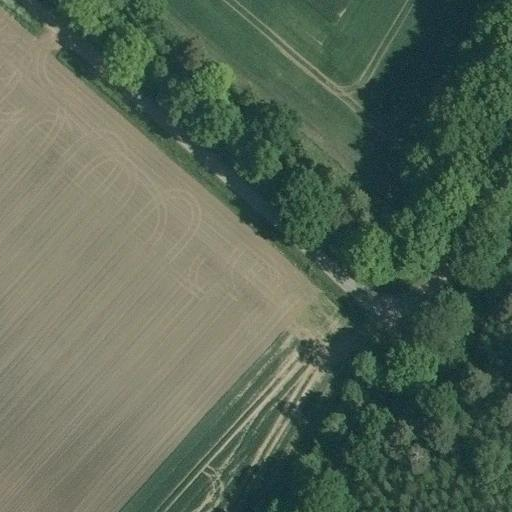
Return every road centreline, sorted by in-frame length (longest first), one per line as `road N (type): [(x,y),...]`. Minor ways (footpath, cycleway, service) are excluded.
road 1 (unclassified): [(23,0),(364,299),(384,306),(406,305),(429,291),(511,162)]
road 2 (track): [(406,305),(400,356),(328,511)]
